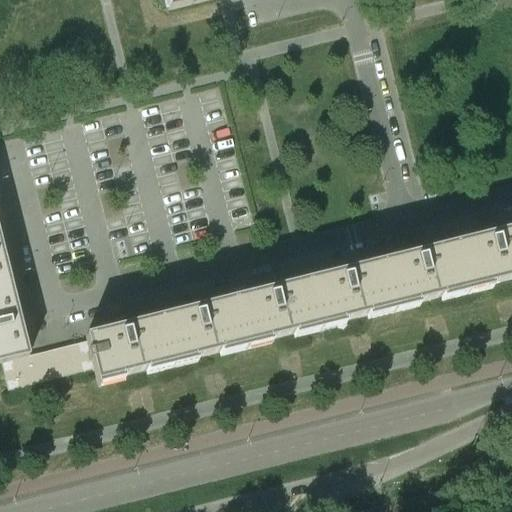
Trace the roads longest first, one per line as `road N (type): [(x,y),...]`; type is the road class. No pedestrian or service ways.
road 1 (tertiary): [(511,391),(39,511)]
road 2 (residential): [(31,319),(398,221)]
road 3 (tertiary): [(244,511),(379,476),(511,410)]
road 4 (residential): [(398,221),(348,0)]
